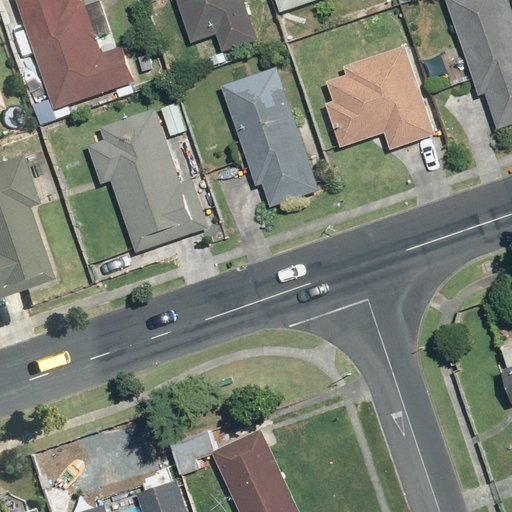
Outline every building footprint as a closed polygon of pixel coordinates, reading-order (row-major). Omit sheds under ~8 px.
[(60,119),(57,108),(134,81),(106,0),(93,0),(87,2),(85,0),(18,0),(53,98),(34,104),(42,125),(60,119)] [(177,0),(193,45),(218,37),(224,52),(260,40),(246,0),(177,0)] [(275,0),(280,13),(320,0),(275,0)] [(511,11),(508,0),(445,0),(480,98),(488,96),(500,130),(511,125),(511,11)] [(438,136),(408,46),(345,68),(348,75),(328,81),(335,103),(327,106),(342,149),(386,134),(392,152),(438,136)] [(278,67),(222,87),(258,186),(264,183),(273,207),(323,189),(278,67)] [(456,87),(436,95),(446,121),(466,113),(456,87)] [(179,104),(162,110),(172,136),(189,130),(179,104)] [(104,185),(113,182),(138,252),(211,226),(194,181),(181,185),(154,111),(103,130),(107,140),(90,146),(104,185)] [(15,152),(0,158),(0,297),(46,279),(21,214),(36,208),(15,152)] [(511,345),(503,348),(509,365),(500,367),(511,401),(511,345)] [(301,511),(263,430),(214,452),(242,511),(301,511)] [(190,511),(179,478),(137,492),(144,511),(114,511),(111,500),(74,511),(190,511)]
